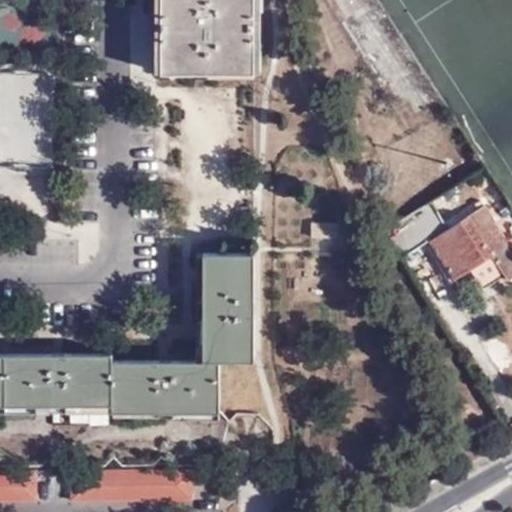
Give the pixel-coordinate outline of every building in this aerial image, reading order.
[(252,0),(160,0),(160,31),(161,69),(252,69),(252,0)] [(0,71),(0,161),(54,161),(54,71),(0,71)] [(484,198),(497,189),(483,168),(469,177),(484,198)] [(388,230),(406,260),(434,242),(456,277),(491,256),(506,279),(511,275),(511,246),(485,205),(448,227),(432,201),(388,230)] [(313,248),(344,246),(342,219),(311,221),(313,248)] [(200,327),(201,363),(226,363),(253,363),(252,254),(200,255),(200,327)] [(64,357),(10,358),(10,409),(118,409),(118,364),(118,357),(64,357)] [(0,408),(10,409),(10,358),(0,358),(0,408)] [(169,364),(118,364),(118,409),(119,418),(227,416),(226,363),(201,363),(169,364)] [(37,470),(0,469),(0,500),(37,501),(37,470)] [(193,469),(72,470),(72,500),(193,500),(193,469)]
